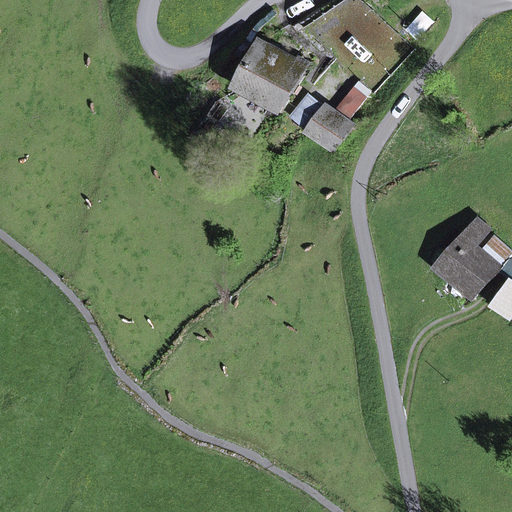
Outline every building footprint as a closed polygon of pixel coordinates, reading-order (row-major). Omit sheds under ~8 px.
[(276,110),(275,112),(279,115),(305,76),(308,77),(314,66),(300,58),(298,61),(264,42),(237,88),(276,110)] [(348,121),(367,97),(356,89),(337,112),(348,121)] [(310,134),(329,110),(314,97),(294,122),(310,134)] [(329,110),(310,134),(335,153),(355,128),(331,109),(329,110)] [(452,254),(439,267),(450,276),(476,245),(491,230),(479,220),(464,236),(458,231),(444,248),(452,254)] [(488,246),(507,262),(511,256),(511,250),(496,236),(488,246)] [(450,276),(476,298),(503,268),(476,245),(450,276)] [(511,283),(495,306),(511,318),(511,317),(511,283)]
